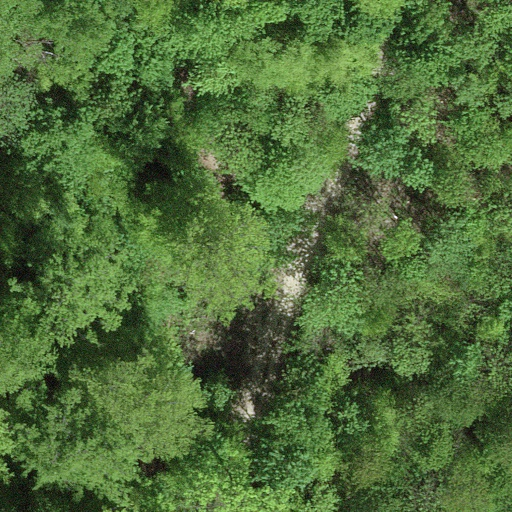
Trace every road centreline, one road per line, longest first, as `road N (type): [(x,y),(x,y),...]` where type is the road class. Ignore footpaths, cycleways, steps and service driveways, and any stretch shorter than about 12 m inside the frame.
road 1 (track): [(318,196),(219,511)]
road 2 (track): [(385,0),(318,196)]
